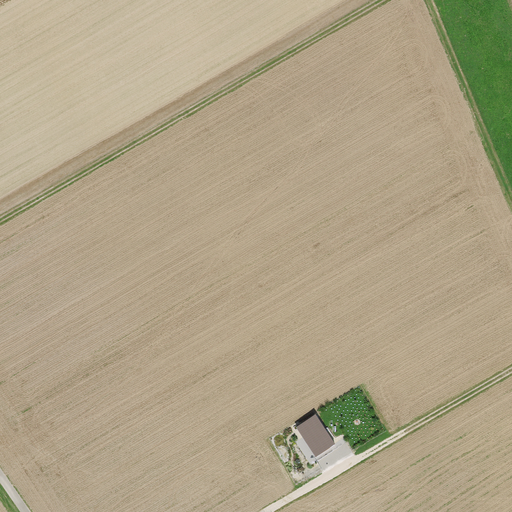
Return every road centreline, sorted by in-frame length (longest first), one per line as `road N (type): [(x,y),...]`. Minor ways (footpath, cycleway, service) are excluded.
road 1 (track): [(0,221),(385,0)]
road 2 (track): [(269,511),(511,372)]
